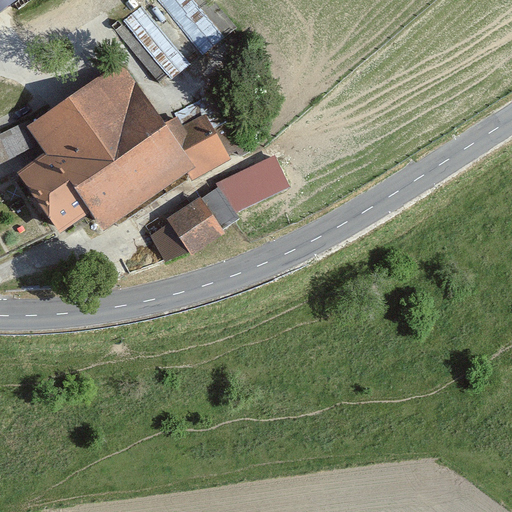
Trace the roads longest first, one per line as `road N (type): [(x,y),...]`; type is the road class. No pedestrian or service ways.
road 1 (tertiary): [(0,315),(122,306),(236,274),(371,208),(511,119)]
road 2 (unknown): [(122,306),(108,258),(112,235),(221,161)]
